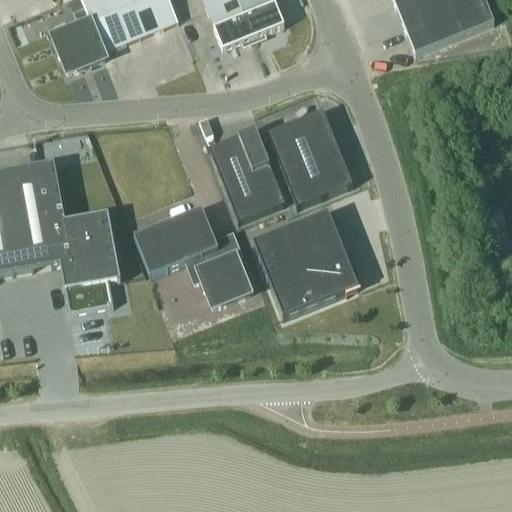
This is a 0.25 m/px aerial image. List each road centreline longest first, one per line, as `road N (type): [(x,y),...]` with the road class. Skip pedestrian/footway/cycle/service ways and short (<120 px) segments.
road 1 (unclassified): [(0,415),(349,390),(429,362)]
road 2 (unclassified): [(24,123),(232,103),(345,62)]
road 3 (unclassified): [(429,362),(381,152),(345,62)]
